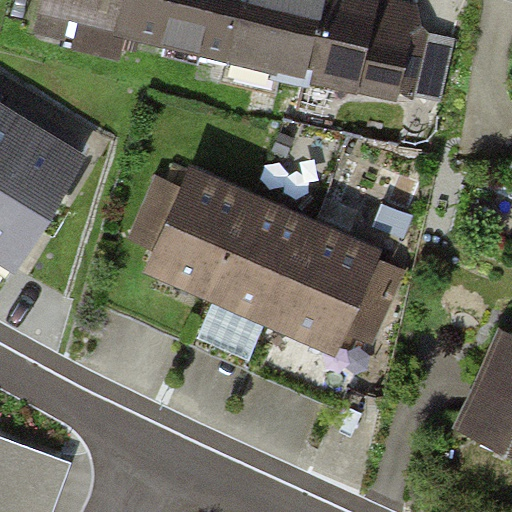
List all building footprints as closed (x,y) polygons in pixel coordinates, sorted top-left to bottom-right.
[(56,0),(53,11),(244,59),(248,43),(258,0),(56,0)] [(258,0),(248,43),(334,65),(350,0),(258,0)] [(359,0),(350,0),(334,65),(418,87),(435,19),(359,0)] [(85,145),(0,95),(0,250),(17,261),(85,145)] [(188,165),(152,241),(356,339),(392,263),(188,165)] [(511,354),(480,428),(511,441),(511,354)] [(42,511),(61,463),(0,440),(0,511),(42,511)]
